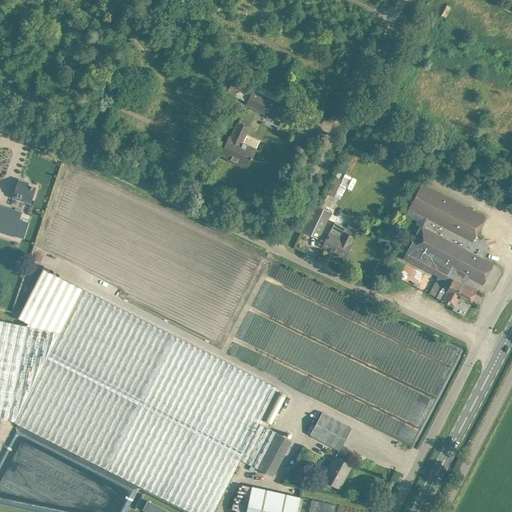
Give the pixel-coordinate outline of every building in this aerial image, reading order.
[(111,0),(108,8),(114,11),(119,0),(111,0)] [(243,22),(253,0),(245,0),(236,18),(243,22)] [(290,8),(292,2),(287,0),(284,0),(283,6),(290,8)] [(311,14),(315,0),(305,0),(302,10),(311,14)] [(166,13),(172,15),(177,4),(171,1),(166,13)] [(271,35),(279,40),(291,17),(272,7),(268,14),(279,19),(271,35)] [(445,18),(450,20),(455,9),(450,7),(445,18)] [(59,10),(50,27),(63,33),(72,16),(59,10)] [(5,20),(0,28),(0,39),(2,41),(12,25),(5,20)] [(195,24),(193,29),(186,26),(182,34),(211,47),(217,34),(195,24)] [(361,31),(357,41),(369,46),(376,29),(370,26),(366,34),(361,31)] [(260,27),(258,34),(266,35),(267,28),(260,27)] [(158,61),(163,64),(173,41),(155,33),(150,44),(163,49),(158,61)] [(30,55),(39,37),(33,34),(24,52),(30,55)] [(112,55),(121,38),(115,35),(106,51),(112,55)] [(310,49),(316,52),(322,38),(315,36),(310,49)] [(8,50),(15,53),(19,43),(12,41),(8,50)] [(60,72),(70,48),(59,43),(49,68),(60,72)] [(346,74),(351,62),(356,65),(361,53),(342,44),(331,67),(346,74)] [(196,60),(199,50),(188,47),(185,57),(196,60)] [(176,72),(188,57),(181,52),(169,68),(176,72)] [(148,93),(153,84),(121,66),(117,73),(122,75),(119,81),(129,87),(132,84),(148,93)] [(116,100),(122,88),(110,83),(105,95),(116,100)] [(273,118),(280,103),(253,91),(246,105),(273,118)] [(33,109),(36,102),(21,96),(18,104),(33,109)] [(74,103),(70,111),(75,114),(73,119),(77,122),(84,108),(74,103)] [(199,141),(206,129),(189,120),(183,131),(199,141)] [(248,128),(238,123),(231,138),(229,137),(221,154),(247,166),(255,149),(241,143),(248,128)] [(344,201),(354,181),(347,178),(337,198),(344,201)] [(28,183),(18,180),(13,197),(19,199),(19,197),(31,201),(35,187),(28,185),(28,183)] [(484,216),(421,183),(405,214),(417,220),(415,224),(421,227),(422,226),(483,258),(484,257),(482,251),(483,249),(485,249),(483,241),(481,242),(479,241),(477,235),(475,234),(485,215),(484,216)] [(21,213),(0,205),(0,230),(14,235),(21,213)] [(316,206),(304,231),(318,238),(330,213),(316,206)] [(351,245),(350,244),(354,236),(357,230),(348,225),(346,228),(335,222),(327,238),(322,247),(344,258),(351,245)] [(421,227),(405,258),(442,278),(444,279),(443,282),(444,283),(441,288),(437,297),(454,307),(452,310),(464,316),(470,305),(469,304),(476,290),(480,283),(481,284),(493,263),(492,263),(483,258),(422,226),(421,227)] [(276,386),(82,288),(44,269),(19,318),(28,322),(26,327),(0,321),(0,418),(14,423),(190,511),(213,511),(240,459),(274,476),(292,440),(258,422),(276,386)] [(277,427),(288,397),(281,394),(270,424),(277,427)] [(322,412),(310,434),(339,450),(351,428),(322,412)] [(346,475),(351,465),(335,457),(323,479),(339,488),(339,487),(338,486),(344,474),(346,475)] [(293,472),(297,473),(301,472),(303,468),(297,465),(293,472)] [(296,511),(300,497),(252,486),(246,511),(296,511)] [(333,511),(336,504),(312,499),(308,511),(333,511)] [(143,509),(148,511),(169,511),(148,500),(143,509)]
